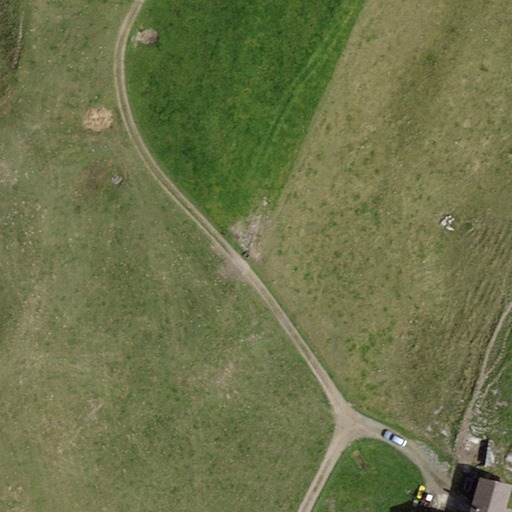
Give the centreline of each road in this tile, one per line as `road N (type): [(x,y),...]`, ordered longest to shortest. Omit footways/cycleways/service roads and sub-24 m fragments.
road 1 (track): [(305,511),(347,427),(270,298),(152,167),(136,137),(120,69),(140,0)]
road 2 (track): [(347,427),(418,453),(436,504)]
